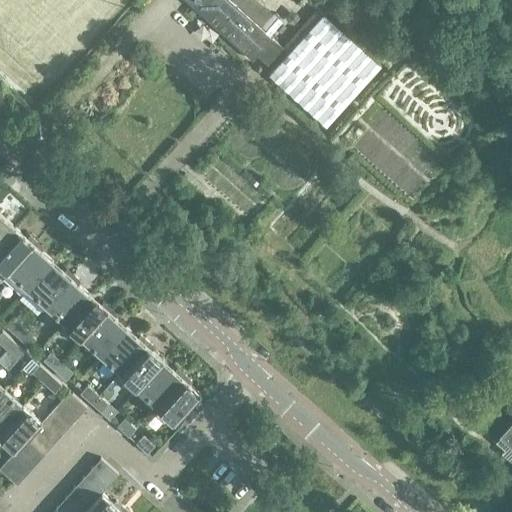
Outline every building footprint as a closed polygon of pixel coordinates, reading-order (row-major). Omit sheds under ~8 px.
[(187,0),(225,34),(222,38),(249,63),(257,54),(272,68),(269,72),(326,124),(381,64),(323,12),(288,50),(260,26),(271,13),(256,0),(187,0)] [(0,243),(15,227),(0,213),(0,243)] [(15,227),(0,243),(0,265),(7,272),(33,244),(15,227)] [(33,244),(7,272),(26,289),(51,260),(33,244)] [(51,260),(26,289),(44,305),(70,277),(51,260)] [(70,277),(44,305),(63,322),(88,293),(70,277)] [(88,293),(63,322),(81,338),(107,310),(88,293)] [(107,310),(81,338),(100,355),(125,327),(107,310)] [(13,317),(6,325),(18,335),(25,327),(13,317)] [(25,327),(18,335),(29,345),(36,337),(25,327)] [(125,327),(100,355),(118,372),(144,343),(125,327)] [(2,329),(2,330),(0,331),(0,342),(6,348),(14,340),(2,329)] [(14,340),(6,348),(17,358),(25,350),(14,340)] [(144,343),(118,372),(136,388),(162,360),(144,343)] [(50,350),(43,358),(55,368),(62,360),(50,350)] [(62,360),(55,368),(66,379),(73,370),(62,360)] [(162,360),(136,388),(155,405),(180,376),(162,360)] [(43,381),(50,373),(39,363),(32,371),(43,381)] [(54,391),(61,384),(62,383),(50,373),(43,381),(54,391)] [(180,376),(155,405),(174,422),(199,393),(180,376)] [(98,393),(87,383),(80,391),(91,402),(98,393)] [(3,388),(0,391),(0,428),(22,404),(3,388)] [(86,407),(68,391),(59,401),(76,417),(86,407)] [(109,403),(98,393),(91,402),(102,411),(109,403)] [(76,417),(59,401),(50,410),(68,426),(76,417)] [(22,404),(0,428),(0,439),(2,441),(3,439),(15,449),(24,439),(33,430),(41,421),(22,404)] [(68,426),(50,410),(41,420),(59,436),(68,426)] [(135,427),(124,416),(117,424),(128,435),(135,427)] [(511,464),(511,417),(497,434),(511,448),(511,463),(511,464)] [(41,420),(41,421),(33,430),(51,446),(59,436),(41,420)] [(51,446),(33,430),(24,439),(42,455),(51,446)] [(154,444),(143,433),(136,441),(147,452),(154,444)] [(42,455),(24,439),(15,449),(33,465),(42,455)] [(33,465),(15,449),(7,458),(25,475),(33,465)] [(25,475),(7,458),(0,466),(0,469),(16,484),(25,475)] [(117,474),(100,458),(91,467),(109,483),(117,474)] [(109,483),(91,467),(82,476),(101,492),(109,483)] [(101,492),(82,476),(73,487),(91,503),(101,492)] [(83,511),(91,503),(73,487),(65,496),(81,511),(83,511)] [(91,503),(83,511),(117,511),(123,506),(116,499),(112,503),(101,492),(91,503)] [(81,511),(65,496),(56,505),(63,511),(81,511)]
